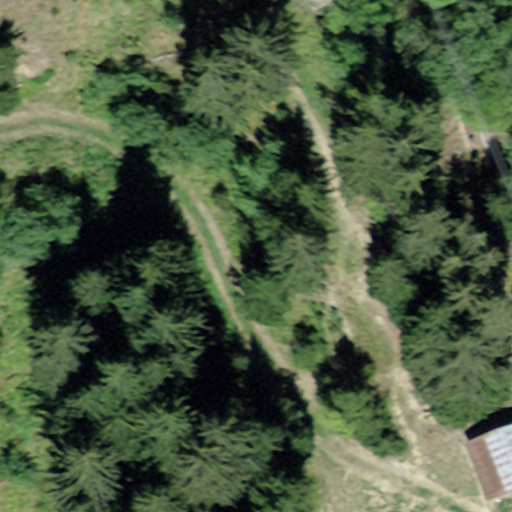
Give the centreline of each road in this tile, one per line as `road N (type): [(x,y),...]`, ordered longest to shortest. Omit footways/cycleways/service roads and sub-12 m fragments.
road 1 (track): [(0,129),(26,118),(109,133),(182,195),(292,402),(371,471),(458,511)]
road 2 (track): [(299,0),(291,7),(379,363)]
road 3 (track): [(379,363),(437,502)]
